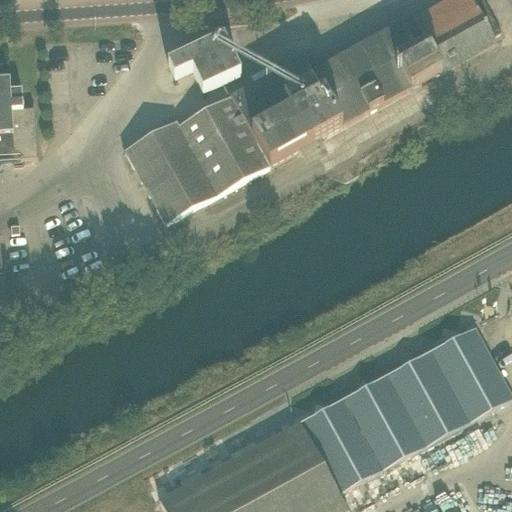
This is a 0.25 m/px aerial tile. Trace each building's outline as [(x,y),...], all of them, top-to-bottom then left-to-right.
[(334,137),(442,77),(497,47),(494,42),(501,38),(483,5),(476,8),(471,0),(449,0),(451,3),(312,78),(304,63),(179,132),(177,128),(125,156),(166,231),(271,173),(270,173),(314,148),(334,137)] [(234,68),(230,60),(194,77),(197,85),(234,68)] [(10,84),(9,85),(0,85),(0,276),(2,276),(0,243),(0,160),(21,159),(21,165),(38,163),(35,114),(24,115),(22,95),(11,96),(10,84)] [(19,230),(10,230),(11,239),(20,238),(19,230)] [(511,404),(511,401),(475,334),(431,358),(469,428),(511,404)] [(431,358),(402,374),(387,382),(425,452),(469,428),(431,358)] [(425,452),(387,382),(344,405),(382,475),(425,452)] [(344,405),(314,422),(300,429),(339,499),(382,475),(344,405)] [(300,429),(264,449),(159,506),(162,511),(345,511),(339,499),(300,429)]
